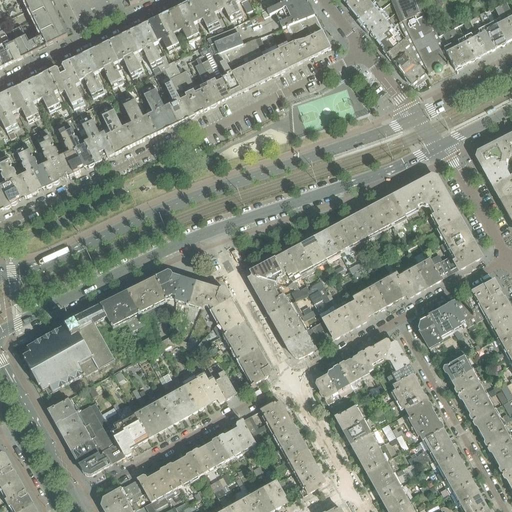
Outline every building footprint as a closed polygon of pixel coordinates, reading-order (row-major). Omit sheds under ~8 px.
[(68,37),(54,10),(49,0),(20,0),(40,39),(29,44),(21,28),(11,33),(16,43),(15,43),(23,59),(68,37)] [(212,24),(199,0),(197,0),(188,5),(198,24),(203,21),(205,24),(209,33),(214,30),(212,24)] [(219,13),(212,0),(199,0),(212,24),(214,30),(220,28),(214,16),(219,13)] [(236,20),(225,0),(212,0),(219,13),(224,11),(230,23),(236,20)] [(241,3),(239,0),(225,0),(236,20),(241,18),(235,5),(241,3)] [(239,0),(241,3),(247,16),(253,13),(246,0),(239,0)] [(316,19),(309,6),(308,6),(307,3),(307,2),(305,0),(293,0),(277,8),(276,9),(268,13),(267,13),(261,16),(265,22),(276,16),(283,30),(287,29),(304,23),(316,19)] [(277,8),(293,0),(268,0),(262,4),(265,9),(267,13),(268,13),(266,9),(275,4),(277,8)] [(368,0),(351,0),(345,4),(348,8),(352,13),(368,0)] [(372,17),(381,11),(375,3),(373,5),(369,0),(368,0),(352,13),(357,19),(359,22),(369,14),(372,17)] [(439,39),(425,11),(423,7),(420,0),(389,0),(391,3),(395,14),(399,24),(399,26),(400,28),(407,42),(411,51),(420,68),(423,74),(427,72),(428,75),(428,76),(429,77),(430,76),(430,75),(434,73),(436,74),(437,75),(439,75),(441,74),(442,73),(442,71),(442,69),(447,67),(448,67),(449,66),(448,65),(447,65),(446,62),(449,60),(444,50),(439,39)] [(198,24),(188,5),(178,10),(186,25),(195,42),(200,40),(193,26),(198,24)] [(511,14),(511,15),(506,5),(501,8),(511,30),(511,14)] [(511,41),(511,30),(501,8),(495,11),(500,21),(495,24),(506,45),(511,41)] [(267,13),(265,9),(257,12),(259,17),(261,16),(267,13)] [(195,42),(186,25),(178,10),(169,14),(174,24),(178,34),(183,32),(190,45),(189,45),(193,54),(199,51),(195,42)] [(383,25),(385,23),(387,22),(383,17),(384,15),(381,11),(372,17),(369,14),(359,22),(363,27),(365,30),(370,35),(383,25)] [(178,34),(174,24),(169,14),(158,19),(175,52),(180,49),(174,36),(178,34)] [(506,45),(495,24),(494,22),(490,24),(485,15),(480,17),(497,50),(500,48),(506,45)] [(497,50),(480,17),(469,23),(470,24),(486,56),(490,54),(490,53),(496,50),(497,50)] [(175,52),(158,19),(148,25),(158,45),(160,45),(159,43),(163,41),(170,55),(175,52)] [(316,19),(304,23),(287,29),(290,37),(294,44),(307,41),(323,33),(316,19)] [(386,38),(399,26),(399,24),(393,29),(391,26),(389,27),(385,23),(383,25),(370,35),(374,41),(377,44),(380,48),(389,42),(386,38)] [(486,56),(470,24),(469,23),(464,27),(469,37),(464,39),(476,61),(486,56)] [(167,62),(165,58),(160,60),(156,52),(155,51),(153,48),(158,45),(148,25),(129,34),(139,55),(144,52),(146,56),(146,60),(151,71),(152,71),(155,77),(160,74),(158,68),(161,73),(165,71),(170,69),(169,66),(167,63),(167,62)] [(23,59),(15,43),(11,45),(11,44),(8,43),(9,41),(1,26),(0,26),(0,36),(14,64),(23,59)] [(403,45),(399,40),(401,39),(395,32),(400,28),(399,26),(386,38),(389,42),(380,48),(383,51),(387,57),(403,45)] [(243,46),(239,35),(238,36),(236,30),(208,41),(210,47),(208,48),(212,57),(219,55),(224,53),(243,46)] [(476,61),(464,39),(459,42),(454,32),(449,34),(466,66),(470,64),(469,64),(476,61)] [(331,50),(323,33),(307,41),(294,44),(304,63),(304,64),(331,50)] [(136,61),(134,57),(139,55),(129,34),(109,44),(119,64),(125,61),(127,66),(127,69),(132,81),(138,78),(141,84),(147,81),(144,75),(145,75),(139,63),(136,61)] [(466,66),(449,34),(443,37),(448,47),(444,50),(449,60),(455,71),(462,68),(466,66)] [(14,64),(0,36),(0,60),(4,69),(14,64)] [(266,52),(260,40),(255,42),(262,54),(266,52)] [(264,58),(262,54),(255,42),(243,46),(224,53),(244,93),(274,78),(264,58)] [(412,60),(407,54),(411,51),(407,42),(403,45),(387,57),(399,71),(412,60)] [(115,71),(113,67),(119,64),(109,44),(90,53),(100,74),(104,72),(106,76),(106,79),(112,91),(125,84),(119,72),(115,71)] [(274,78),(304,64),(304,63),(294,44),(264,58),(274,78)] [(94,77),(100,74),(90,53),(70,63),(80,84),(85,81),(87,85),(87,89),(92,100),(105,94),(99,82),(96,80),(94,77)] [(244,93),(224,53),(219,55),(212,59),(222,79),(232,99),(244,93)] [(425,78),(423,74),(420,68),(419,69),(412,60),(399,71),(412,88),(413,88),(415,90),(427,80),(425,78)] [(232,99),(222,79),(217,81),(208,62),(203,65),(222,104),(232,99)] [(85,107),(76,88),(80,85),(80,84),(70,63),(50,73),(58,91),(60,95),(65,93),(74,112),(85,107)] [(212,109),(202,90),(201,90),(200,89),(196,91),(187,73),(183,75),(181,69),(178,70),(174,64),(169,66),(170,69),(165,71),(169,80),(189,120),(212,109)] [(222,104),(203,65),(195,68),(205,87),(206,86),(207,88),(202,90),(212,109),(222,104)] [(60,108),(54,94),(58,91),(50,73),(28,84),(37,102),(43,99),(50,113),(50,114),(55,112),(61,123),(65,121),(62,114),(60,115),(57,111),(61,109),(60,108)] [(189,120),(169,80),(163,83),(173,104),(170,106),(179,125),(189,120)] [(39,118),(32,104),(37,102),(28,84),(8,94),(16,112),(22,109),(28,123),(39,118)] [(179,125),(170,106),(165,108),(154,87),(143,93),(153,114),(149,116),(158,136),(179,125)] [(12,114),(16,112),(8,94),(0,97),(0,120),(1,120),(8,133),(19,128),(12,114)] [(158,136),(149,116),(144,119),(133,97),(121,103),(132,124),(128,126),(138,146),(158,136)] [(138,146),(128,126),(122,129),(111,108),(100,114),(110,135),(106,137),(116,157),(138,146)] [(100,136),(90,118),(89,119),(86,113),(79,116),(82,122),(80,123),(89,142),(85,144),(85,145),(96,166),(102,164),(102,162),(100,155),(105,153),(108,159),(109,160),(116,157),(106,137),(105,134),(100,136)] [(96,166),(85,145),(80,147),(79,145),(80,144),(78,140),(74,138),(75,136),(70,126),(58,131),(63,142),(65,143),(64,147),(65,151),(67,150),(69,153),(64,156),(74,177),(80,174),(81,172),(80,171),(87,167),(89,170),(96,166)] [(74,177),(64,156),(59,158),(57,155),(59,154),(57,150),(53,149),(54,146),(46,131),(29,139),(31,145),(37,142),(42,152),(44,153),(43,157),(45,161),(46,160),(48,165),(43,167),(53,187),(60,184),(59,181),(63,179),(66,177),(67,179),(69,180),(74,177)] [(511,152),(511,136),(478,154),(476,159),(493,188),(510,179),(507,173),(508,170),(505,170),(506,162),(508,163),(511,153),(511,152)] [(53,187),(43,167),(38,169),(37,166),(37,165),(36,161),(32,160),(33,158),(27,147),(16,152),(17,153),(12,156),(15,161),(19,159),(21,162),(23,164),(22,168),(24,171),(25,171),(27,174),(22,176),(32,198),(38,195),(39,193),(38,191),(45,187),(47,191),(53,187)] [(32,198),(22,176),(17,178),(16,175),(17,175),(15,170),(12,169),(12,167),(7,157),(0,160),(0,172),(0,173),(2,174),(1,177),(3,181),(4,181),(6,184),(1,186),(2,188),(12,208),(18,204),(17,201),(24,198),(25,199),(27,200),(32,198)] [(511,177),(510,179),(493,188),(508,215),(511,213),(511,177)] [(459,220),(437,179),(432,178),(427,180),(432,188),(426,207),(430,209),(434,216),(432,217),(439,231),(438,231),(439,232),(459,220)] [(426,207),(432,188),(427,180),(394,198),(404,218),(416,211),(418,210),(417,208),(422,206),(426,207)] [(0,213),(12,208),(2,188),(0,188),(0,213)] [(404,218),(394,198),(368,212),(379,233),(392,226),(394,230),(392,231),(396,236),(400,234),(397,228),(396,229),(394,225),(405,219),(404,218)] [(379,233),(368,212),(342,226),(353,247),(373,236),(376,241),(381,238),(379,233)] [(473,244),(459,220),(439,232),(445,245),(441,247),(447,259),(473,244)] [(353,247),(342,226),(315,240),(326,262),(340,254),(342,258),(346,256),(344,252),(353,247)] [(326,262),(315,240),(288,255),(300,276),(304,273),(313,269),(314,271),(327,264),(326,262)] [(441,282),(481,259),(473,244),(447,259),(447,260),(440,264),(439,264),(436,259),(430,263),(432,267),(441,282)] [(300,276),(288,255),(251,274),(253,278),(275,285),(277,281),(286,275),(288,277),(293,284),(302,279),(300,276)] [(385,259),(383,256),(378,255),(375,256),(378,263),(385,259)] [(441,282),(432,267),(430,263),(429,262),(404,276),(415,297),(441,282)] [(361,264),(355,267),(358,273),(364,270),(361,264)] [(342,268),(333,273),(337,280),(346,275),(342,268)] [(188,307),(196,284),(172,277),(171,274),(168,273),(156,279),(167,300),(172,298),(175,299),(175,303),(188,307)] [(415,297),(404,276),(397,280),(395,277),(376,288),(387,308),(406,297),(408,300),(415,297)] [(279,299),(274,289),(275,285),(253,278),(253,279),(250,281),(271,320),(296,305),(295,304),(290,307),(289,307),(286,301),(284,302),(282,298),(279,299)] [(166,302),(167,300),(156,279),(101,307),(107,320),(112,329),(126,322),(131,334),(146,327),(140,315),(166,302)] [(329,287),(326,283),(324,284),(321,279),(319,280),(325,290),(329,287)] [(508,307),(496,285),(494,282),(491,284),(454,305),(464,323),(468,330),(473,327),(486,319),(508,307)] [(231,302),(225,291),(222,290),(220,291),(196,284),(188,307),(200,311),(202,311),(205,308),(208,309),(209,308),(211,313),(231,302)] [(301,293),(293,284),(287,289),(301,293)] [(312,296),(324,290),(320,284),(315,287),(309,291),(312,296)] [(387,308),(376,288),(355,299),(357,302),(350,306),(362,327),(368,323),(366,319),(387,308)] [(335,342),(362,327),(350,306),(350,307),(347,301),(336,307),(330,296),(328,297),(324,290),(312,296),(309,297),(314,306),(324,301),(329,311),(332,316),(323,321),(324,323),(335,342)] [(245,326),(238,314),(231,302),(211,313),(225,337),(245,326)] [(298,320),(303,318),(296,305),(271,320),(285,345),(306,334),(304,330),(298,320)] [(464,323),(454,305),(425,321),(420,324),(419,331),(420,334),(434,359),(438,356),(434,348),(442,343),(440,340),(453,333),(461,329),(459,326),(464,323)] [(114,361),(102,340),(103,340),(102,339),(95,327),(107,320),(101,307),(64,325),(57,329),(59,331),(23,351),(26,356),(23,358),(25,362),(31,372),(30,373),(33,379),(34,379),(40,389),(41,389),(43,393),(46,391),(49,397),(83,378),(83,379),(85,378),(85,379),(115,363),(114,362),(115,362),(114,360),(114,361)] [(511,332),(511,313),(508,307),(486,319),(498,340),(511,332)] [(304,323),(319,314),(317,310),(312,313),(305,317),(302,319),(304,323)] [(335,342),(324,323),(309,332),(311,335),(314,334),(320,345),(326,341),(328,345),(335,342)] [(259,352),(252,339),(245,326),(225,337),(224,338),(238,364),(259,352)] [(511,332),(498,340),(511,364),(511,332)] [(465,343),(459,333),(456,335),(461,345),(465,343)] [(315,352),(306,334),(285,345),(290,353),(295,360),(298,361),(306,357),(315,352)] [(195,353),(207,346),(204,340),(200,345),(193,352),(195,353)] [(408,366),(396,344),(392,346),(391,346),(390,345),(388,342),(365,354),(372,367),(383,361),(390,363),(396,373),(408,366)] [(173,351),(170,346),(169,346),(163,350),(166,355),(173,351)] [(229,383),(222,371),(219,365),(213,369),(212,366),(212,365),(214,367),(218,364),(215,359),(213,356),(212,354),(208,357),(206,354),(211,351),(208,346),(207,346),(195,353),(198,353),(208,371),(211,378),(225,403),(236,397),(231,386),(229,383)] [(154,361),(165,353),(163,349),(151,356),(154,361)] [(444,370),(464,358),(464,359),(467,358),(463,351),(441,364),(444,370)] [(145,359),(141,352),(136,355),(140,362),(145,359)] [(268,379),(270,371),(259,352),(238,364),(249,384),(245,386),(248,390),(268,379)] [(374,371),(372,367),(365,354),(340,369),(350,387),(352,391),(357,388),(355,385),(370,377),(369,375),(374,371)] [(479,385),(464,359),(464,358),(444,370),(445,370),(444,372),(446,375),(448,376),(456,390),(455,392),(458,397),(479,385)] [(414,376),(408,366),(396,373),(396,374),(392,377),(397,385),(412,377),(414,376)] [(350,387),(340,369),(322,378),(322,380),(322,381),(317,383),(316,387),(328,407),(334,403),(331,398),(350,387)] [(393,388),(388,380),(383,372),(380,383),(385,392),(393,388)] [(124,380),(120,373),(115,377),(118,383),(124,380)] [(230,384),(243,377),(240,373),(228,380),(230,384)] [(427,404),(419,389),(412,377),(397,385),(393,388),(396,393),(393,394),(403,412),(405,411),(408,416),(427,404)] [(225,403),(211,378),(207,380),(206,378),(185,389),(199,413),(199,412),(200,412),(203,411),(204,409),(217,401),(219,405),(221,405),(225,403)] [(199,413),(185,389),(181,392),(178,386),(175,388),(172,382),(167,385),(169,390),(172,396),(160,403),(174,427),(174,426),(175,426),(178,425),(179,423),(193,415),(194,415),(197,414),(198,413),(199,413)] [(236,383),(231,386),(236,397),(241,394),(236,383)] [(494,411),(479,386),(479,385),(458,397),(460,401),(463,402),(471,417),(470,419),(473,423),(494,411)] [(93,387),(88,390),(93,400),(99,396),(93,387)] [(384,393),(381,387),(375,390),(379,396),(384,393)] [(145,405),(136,391),(132,393),(141,407),(145,405)] [(57,426),(80,413),(76,406),(74,408),(70,401),(49,412),(57,426)] [(174,427),(160,403),(135,417),(149,441),(149,440),(150,440),(153,439),(154,437),(159,434),(168,429),(169,430),(172,428),(173,427),(174,427)] [(339,405),(330,410),(333,415),(334,415),(333,414),(344,408),(345,408),(344,406),(343,403),(339,405)] [(293,427),(287,416),(280,404),(276,406),(275,405),(274,406),(261,413),(275,438),(293,427)] [(442,431),(434,416),(427,404),(408,416),(410,420),(408,421),(418,439),(419,438),(420,438),(423,443),(442,431)] [(126,459),(105,422),(95,405),(80,413),(57,426),(85,476),(91,478),(126,459)] [(351,411),(350,409),(346,411),(344,408),(333,414),(334,415),(336,419),(351,411)] [(371,436),(355,409),(351,411),(336,419),(337,421),(337,422),(338,425),(340,425),(348,441),(348,443),(350,445),(351,446),(352,447),(371,436)] [(506,425),(511,422),(508,417),(503,420),(500,422),(494,411),(473,423),(475,428),(477,428),(483,438),(485,443),(485,445),(487,450),(508,438),(502,426),(505,424),(506,425)] [(149,441),(135,417),(122,424),(117,415),(105,422),(126,459),(131,456),(131,454),(129,451),(143,443),(144,444),(147,442),(148,441),(149,441)] [(250,436),(260,430),(258,429),(257,427),(251,418),(243,423),(250,436)] [(255,446),(250,436),(243,423),(238,426),(237,428),(239,430),(225,438),(223,437),(220,439),(219,441),(218,441),(229,461),(255,446)] [(260,443),(257,437),(266,431),(264,427),(260,430),(250,436),(255,446),(260,443)] [(307,451),(300,438),(293,427),(275,438),(288,461),(307,451)] [(395,440),(389,427),(382,431),(389,443),(395,440)] [(457,458),(451,446),(442,431),(423,443),(428,451),(420,456),(420,457),(413,461),(417,469),(429,462),(431,466),(430,466),(434,471),(438,469),(457,458)] [(386,464),(371,436),(352,447),(352,448),(352,449),(353,452),(355,452),(364,468),(363,470),(365,473),(366,473),(367,474),(386,464)] [(409,451),(401,437),(396,440),(403,453),(409,451)] [(511,471),(511,444),(509,438),(508,438),(487,450),(490,454),(492,455),(496,462),(500,469),(499,471),(502,477),(511,471)] [(229,461),(218,441),(217,441),(213,443),(213,445),(206,449),(199,453),(197,452),(194,454),(193,455),(192,455),(204,475),(229,461)] [(271,448),(261,454),(263,459),(274,453),(271,448)] [(321,476),(315,465),(307,451),(288,461),(302,486),(304,485),(321,476)] [(204,475),(192,455),(192,456),(191,456),(187,457),(187,460),(173,467),(171,467),(168,468),(167,470),(166,470),(178,490),(204,475)] [(20,483),(5,457),(2,456),(0,456),(0,488),(2,492),(20,483)] [(472,484),(465,471),(457,458),(438,469),(441,474),(437,477),(441,484),(442,483),(450,496),(472,484)] [(401,490),(386,464),(367,474),(367,475),(367,476),(368,479),(370,480),(378,494),(378,496),(379,499),(381,499),(382,500),(401,490)] [(178,490),(166,470),(165,470),(161,472),(161,474),(147,482),(146,479),(144,478),(138,481),(145,495),(151,505),(178,490)] [(511,471),(502,477),(505,481),(507,481),(511,490),(511,471)] [(231,485),(226,476),(222,478),(223,480),(227,487),(231,485)] [(322,488),(321,487),(326,484),(321,476),(304,485),(302,486),(304,490),(299,493),(302,500),(321,489),(322,488)] [(138,499),(145,495),(138,481),(104,501),(102,507),(104,511),(137,511),(140,511),(136,504),(139,502),(138,499)] [(24,511),(33,507),(20,483),(2,492),(6,500),(5,501),(9,509),(11,508),(13,511),(24,511)] [(286,501),(283,497),(276,484),(264,491),(275,511),(276,511),(277,511),(280,510),(281,508),(286,505),(286,506),(289,505),(286,501)] [(483,511),(487,510),(478,496),(472,484),(450,496),(450,497),(457,510),(460,508),(461,511),(483,511)] [(438,496),(434,489),(434,488),(429,491),(433,498),(438,496)] [(275,511),(264,491),(250,498),(249,495),(246,489),(241,492),(244,497),(240,499),(242,503),(238,505),(241,511),(274,511),(275,511)] [(413,511),(401,490),(382,500),(382,501),(382,503),(383,505),(385,506),(388,511),(413,511)] [(206,498),(203,491),(198,494),(198,495),(201,501),(206,498)]
